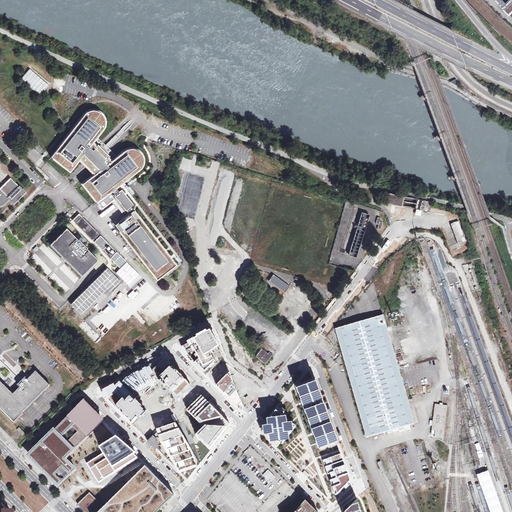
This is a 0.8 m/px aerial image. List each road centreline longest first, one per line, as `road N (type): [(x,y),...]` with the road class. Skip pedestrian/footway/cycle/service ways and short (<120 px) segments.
road 1 (track): [(397,227),(437,239),(457,266),(511,405)]
road 2 (trunk): [(347,0),(511,81)]
road 3 (unclassified): [(244,157),(268,171),(234,297),(240,309)]
road 4 (residential): [(397,227),(301,351)]
road 5 (trunk): [(511,69),(372,0)]
road 6 (residential): [(84,390),(189,494)]
road 7 (trunk): [(426,0),(464,77),(511,107)]
road 8 (residential): [(358,476),(322,377),(301,352)]
road 9 (residential): [(0,299),(88,388)]
road 10 (unclassified): [(263,269),(321,292),(289,342)]
